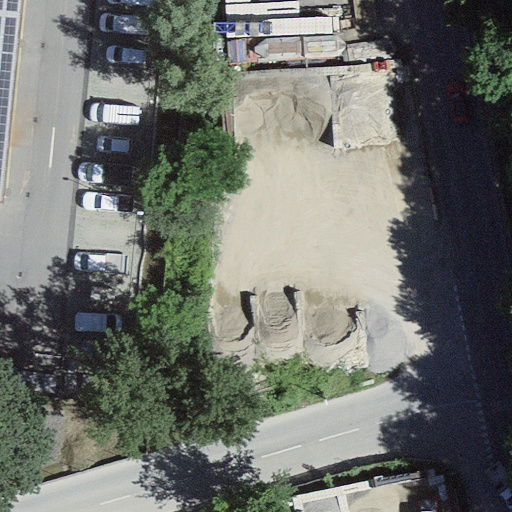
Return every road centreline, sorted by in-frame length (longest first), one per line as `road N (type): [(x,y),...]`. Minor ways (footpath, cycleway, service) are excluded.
road 1 (residential): [(80,511),(500,387)]
road 2 (tertiary): [(500,387),(436,0)]
